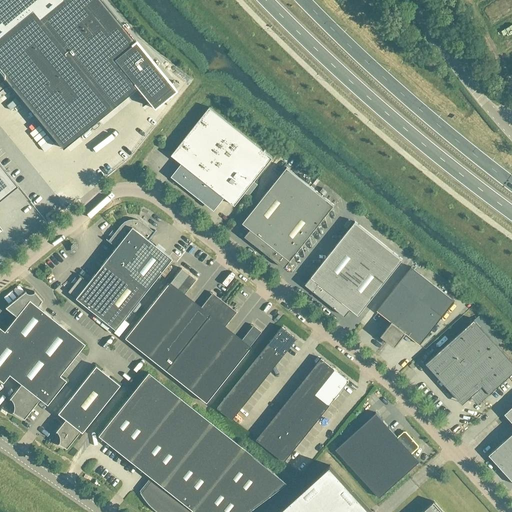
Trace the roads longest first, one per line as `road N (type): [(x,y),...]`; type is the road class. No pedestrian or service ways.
road 1 (unclassified): [(508,511),(395,385),(148,191),(109,194),(0,282)]
road 2 (trunk): [(266,0),(397,122),(511,212)]
road 3 (trunk): [(511,184),(421,112),(304,0)]
road 4 (unclassified): [(511,132),(410,0)]
road 5 (unknown): [(14,452),(107,346)]
road 6 (unknown): [(63,486),(84,456),(96,454),(167,511)]
road 7 (tertiary): [(101,511),(0,442)]
